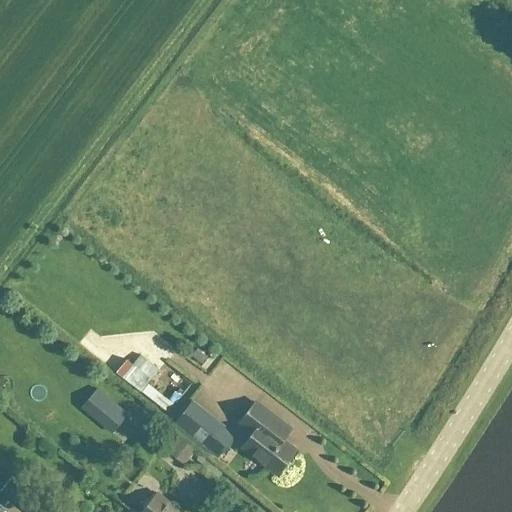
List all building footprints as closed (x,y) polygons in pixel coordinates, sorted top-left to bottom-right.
[(128,416),(113,403),(97,390),(83,408),(81,410),(112,435),(128,416)] [(290,430),(255,403),(240,423),(253,434),(243,448),(278,475),(295,452),(282,441),(290,430)] [(189,405),(174,424),(206,448),(219,458),(234,439),(221,429),(189,405)] [(25,511),(51,511),(57,505),(15,474),(1,492),(25,511)] [(180,511),(180,508),(174,503),(169,504),(158,495),(143,511),(180,511)]
